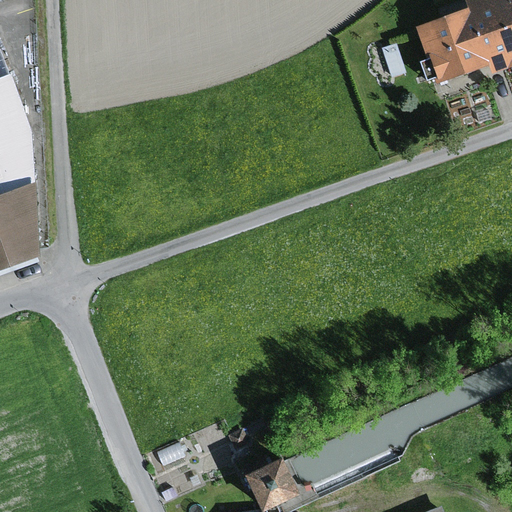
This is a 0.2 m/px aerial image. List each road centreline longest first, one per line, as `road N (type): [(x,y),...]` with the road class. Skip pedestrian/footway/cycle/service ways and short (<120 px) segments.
road 1 (residential): [(0,310),(65,288),(154,511)]
road 2 (track): [(49,0),(65,288)]
